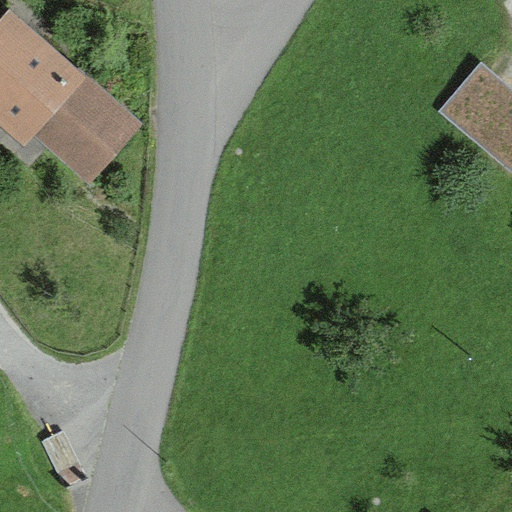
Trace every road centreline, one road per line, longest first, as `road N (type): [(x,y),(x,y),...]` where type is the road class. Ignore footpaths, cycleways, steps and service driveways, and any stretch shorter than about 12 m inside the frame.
road 1 (unclassified): [(210,96),(113,493)]
road 2 (residential): [(0,335),(113,493)]
road 3 (unclassified): [(289,0),(210,96)]
